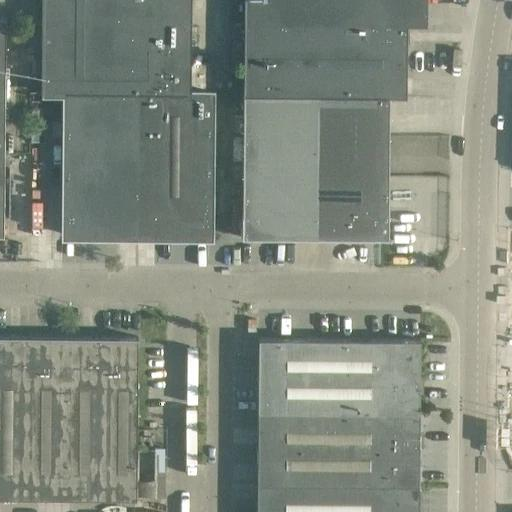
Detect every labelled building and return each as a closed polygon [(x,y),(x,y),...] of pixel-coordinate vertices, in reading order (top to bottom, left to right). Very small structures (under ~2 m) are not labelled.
[(41,0),(41,93),(63,93),(62,234),(209,236),(211,91),(186,91),(186,0),(41,0)] [(242,0),(242,97),(240,237),(334,238),(387,238),(388,98),(405,98),(406,26),(426,26),(426,0),(242,0)] [(0,498),(62,499),(135,500),(135,497),(135,449),(136,337),(0,336),(0,498)] [(257,483),(256,511),(417,511),(420,339),(258,338),(257,483)] [(166,449),(135,449),(135,497),(165,497),(166,449)]
